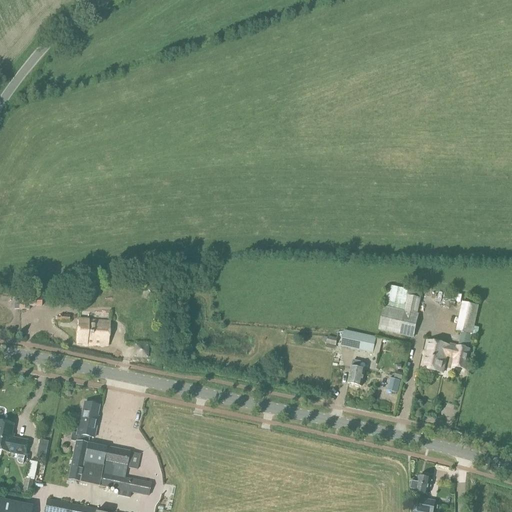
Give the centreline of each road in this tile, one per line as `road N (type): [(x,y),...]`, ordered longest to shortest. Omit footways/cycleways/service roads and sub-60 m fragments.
road 1 (secondary): [(0,353),(408,438),(511,468)]
road 2 (unknown): [(127,391),(126,419),(151,466),(148,511),(47,493),(34,506)]
road 3 (unclassified): [(0,106),(61,31),(103,0)]
